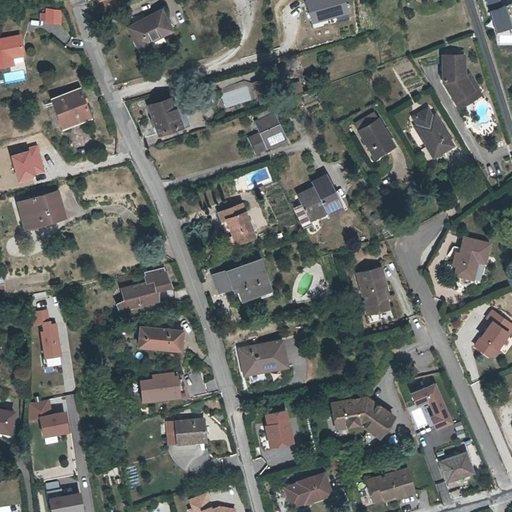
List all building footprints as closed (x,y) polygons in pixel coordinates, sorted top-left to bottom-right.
[(344,0),(304,0),(309,21),(334,15),(336,21),(349,18),(344,0)] [(493,28),(511,26),(511,4),(491,6),(493,28)] [(41,19),(54,19),(54,5),(41,5),(41,19)] [(167,31),(158,11),(123,28),(136,55),(148,49),(145,42),(167,31)] [(10,52),(20,50),(17,33),(0,36),(0,64),(8,63),(6,54),(10,53),(10,52)] [(6,54),(8,63),(12,62),(11,56),(21,53),(20,50),(10,52),(10,53),(6,54)] [(444,84),(456,104),(474,93),(466,79),(465,78),(465,58),(444,58),(444,84)] [(469,77),(466,79),(474,93),(456,104),(460,110),(482,98),(469,77)] [(52,95),(61,118),(72,113),(74,117),(88,111),(78,86),(52,95)] [(157,134),(180,126),(171,99),(147,106),(157,134)] [(417,128),(428,146),(431,144),(437,155),(454,145),(437,117),(434,119),(429,110),(415,118),(417,122),(420,120),(423,125),(420,127),(417,128)] [(72,113),(61,118),(64,124),(75,120),(74,117),(72,113)] [(256,124),(262,135),(259,137),(266,150),(271,147),(273,152),(291,143),(288,138),(287,138),(274,114),(256,124)] [(375,114),(365,120),(369,126),(360,131),(375,158),(396,147),(381,120),(379,121),(375,114)] [(369,126),(365,120),(356,125),(360,131),(369,126)] [(259,137),(251,141),(258,154),(266,150),(259,137)] [(431,144),(428,146),(434,157),(437,155),(431,144)] [(324,175),(312,181),(315,186),(298,194),(302,203),(309,218),(318,214),(319,216),(327,211),(328,213),(340,207),(324,175)] [(39,216),(40,219),(63,212),(56,188),(21,199),(27,220),(39,216)] [(27,220),(21,199),(17,200),(24,224),(40,219),(39,216),(27,220)] [(243,203),(220,212),(223,220),(228,218),(237,243),(256,236),(243,203)] [(309,218),(302,203),(295,207),(305,227),(321,219),(319,216),(318,214),(309,218)] [(472,268),(477,269),(479,258),(488,260),(491,242),(466,237),(462,253),(458,253),(456,265),(459,266),(458,275),(471,277),(472,268)] [(258,261),(212,275),(217,291),(236,284),(240,298),(268,289),(258,261)] [(144,268),(147,278),(158,275),(158,283),(158,284),(169,281),(165,263),(144,268)] [(385,287),(388,287),(384,268),(360,273),(369,313),(390,309),(387,297),(385,287)] [(154,284),(157,283),(158,283),(158,275),(147,278),(136,280),(136,282),(122,285),(125,297),(117,301),(120,306),(134,302),(135,304),(159,297),(158,287),(155,288),(154,284)] [(474,344),(488,353),(489,353),(494,352),(498,347),(497,346),(511,323),(511,322),(491,308),(486,316),(491,320),(482,333),(474,344)] [(48,309),(29,311),(31,326),(39,324),(44,355),(60,353),(56,322),(50,323),(48,309)] [(177,335),(178,327),(140,324),(138,343),(159,344),(159,338),(167,339),(168,334),(177,335)] [(182,327),(178,327),(177,335),(168,334),(167,339),(159,338),(159,344),(180,346),(182,327)] [(244,374),(284,365),(279,341),(238,350),(244,374)] [(178,375),(139,377),(140,400),(180,397),(178,375)] [(432,413),(427,415),(433,429),(452,421),(436,381),(409,391),(415,405),(427,401),(432,413)] [(49,398),(27,401),(29,417),(42,416),(44,433),(68,430),(66,409),(51,411),(49,398)] [(344,415),(346,426),(360,424),(380,437),(393,417),(366,398),(332,404),(335,417),(344,415)] [(268,446),(293,442),(287,408),(262,412),(268,446)] [(0,430),(13,433),(16,413),(0,409),(0,430)] [(344,415),(335,417),(336,428),(346,426),(344,415)] [(176,420),(178,442),(206,439),(204,417),(176,420)] [(58,440),(56,433),(43,436),(44,443),(58,440)] [(446,481),(471,471),(464,452),(438,462),(446,481)] [(394,496),(395,498),(413,492),(406,469),(367,482),(373,502),(384,499),(394,496)] [(297,483),(303,502),(313,499),(313,500),(331,494),(324,473),(296,482),(297,483)] [(303,502),(297,483),(284,487),(290,506),(303,502)] [(343,500),(350,499),(345,484),(339,486),(343,500)] [(79,491),(47,496),(48,511),(74,511),(82,511),(79,491)] [(236,511),(237,506),(213,503),(207,492),(191,498),(195,507),(192,508),(193,511),(236,511)]
